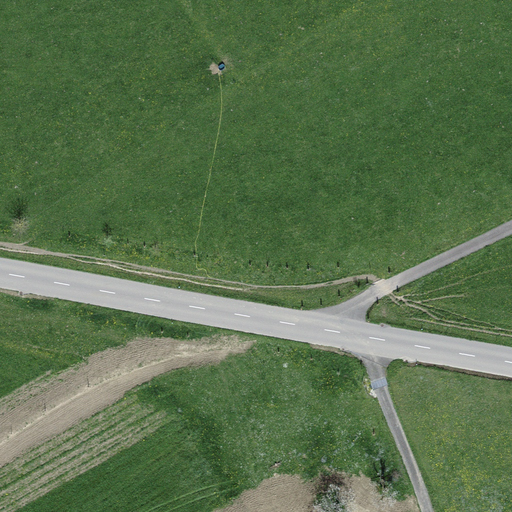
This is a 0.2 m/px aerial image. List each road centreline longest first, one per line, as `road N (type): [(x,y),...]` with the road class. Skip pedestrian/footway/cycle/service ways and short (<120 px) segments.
road 1 (tertiary): [(0,272),(511,362)]
road 2 (track): [(335,330),(376,291),(511,226)]
road 3 (track): [(369,337),(428,511)]
